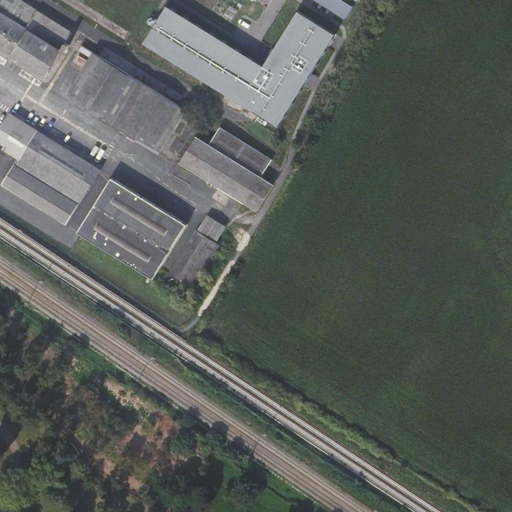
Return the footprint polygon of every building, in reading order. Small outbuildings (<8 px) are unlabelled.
[(0,50),(44,78),(61,49),(65,52),(69,44),(66,42),(72,32),(19,0),(0,0),(0,1),(0,50)] [(353,8),(341,0),(315,0),(345,19),(353,8)] [(264,65),(167,5),(143,43),(278,128),(336,34),(298,11),(264,65)] [(97,56),(72,98),(157,150),(182,109),(97,56)] [(11,114),(0,131),(0,145),(2,147),(19,157),(84,197),(100,170),(11,114)] [(199,138),(184,164),(260,211),(275,185),(265,179),(275,162),(223,130),(213,146),(199,138)] [(67,224),(84,197),(19,157),(3,185),(67,224)] [(113,177),(79,232),(156,278),(189,224),(113,177)] [(211,216),(202,232),(219,243),(228,227),(211,216)] [(219,243),(202,232),(199,231),(173,273),(195,287),(221,244),(219,243)]
